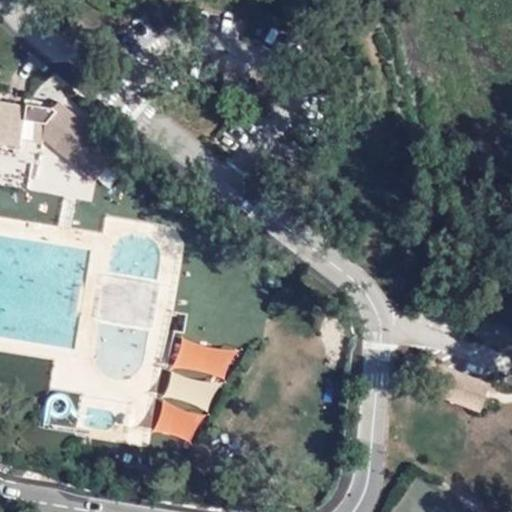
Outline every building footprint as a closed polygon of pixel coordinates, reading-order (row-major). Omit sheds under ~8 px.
[(20,117),(22,99),(0,95),(0,137),(18,140),(20,117)] [(48,101),(40,100),(38,118),(38,130),(90,173),(116,145),(55,96),(48,101)] [(22,97),(22,99),(20,117),(38,118),(40,100),(22,97)] [(39,158),(46,150),(40,144),(31,152),(39,158)] [(426,356),(423,363),(483,385),(486,377),(426,356)] [(483,385),(423,363),(415,385),(476,407),(483,385)]
